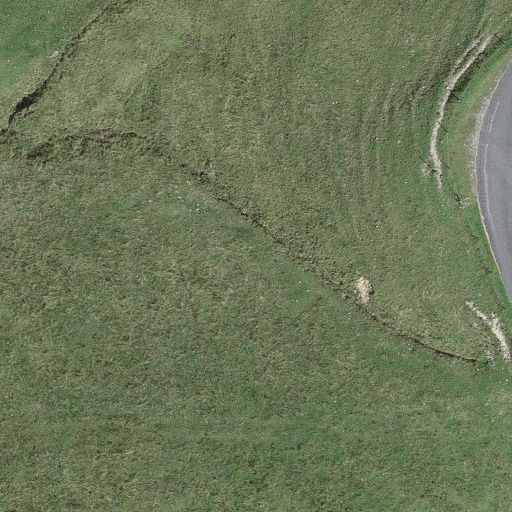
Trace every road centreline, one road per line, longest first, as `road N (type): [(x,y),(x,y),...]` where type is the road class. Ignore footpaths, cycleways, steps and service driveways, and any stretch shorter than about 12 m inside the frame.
road 1 (track): [(0,441),(511,414)]
road 2 (track): [(511,247),(502,180),(511,122)]
